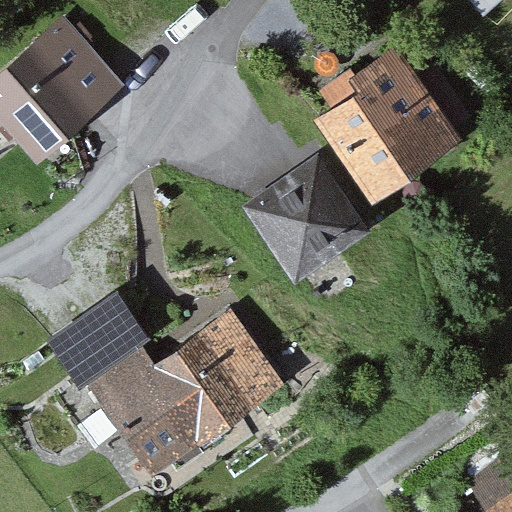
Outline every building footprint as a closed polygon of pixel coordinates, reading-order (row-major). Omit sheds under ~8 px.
[(0,82),(0,138),(23,166),(115,89),(64,28),(0,82)] [(293,112),(352,207),(439,152),(379,58),(293,112)] [(354,232),(301,157),(223,212),(277,287),(354,232)] [(84,410),(131,480),(268,387),(221,317),(84,410)] [(511,511),(511,494),(481,511),(511,511)]
